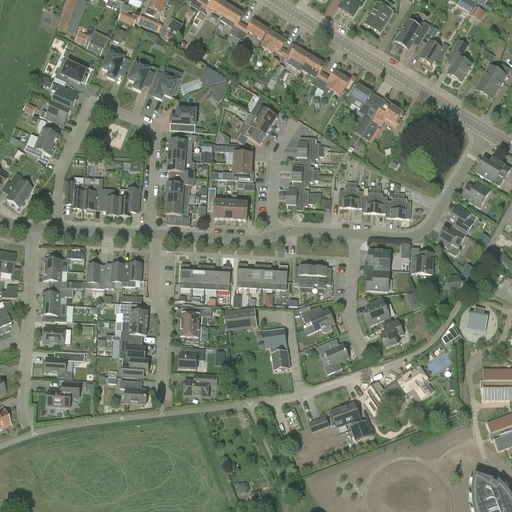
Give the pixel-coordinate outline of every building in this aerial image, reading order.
[(70,0),(59,32),(74,38),(87,3),(78,0),(70,0)] [(146,8),(148,8),(146,14),(153,17),(155,12),(160,13),(165,0),(151,0),(150,2),(149,2),(146,8)] [(184,0),(191,4),(190,7),(199,13),(205,2),(201,0),(184,0)] [(205,2),(199,13),(194,21),(195,21),(193,24),(198,27),(200,23),(202,24),(206,17),(204,15),(206,12),(208,13),(208,11),(210,9),(223,17),(229,7),(218,0),(212,0),(210,5),(205,2)] [(365,0),(344,0),(338,11),(352,20),(359,8),(360,9),(365,0)] [(450,0),(445,7),(451,11),(453,8),(455,10),(458,6),(455,4),(458,0),(450,0)] [(464,0),(461,0),(458,6),(470,13),(474,6),(464,0)] [(377,5),(364,27),(379,36),(392,14),(390,13),(392,8),(382,2),(379,7),(377,5)] [(485,4),(482,8),(490,13),(494,7),(488,4),(488,5),(485,4)] [(229,7),(223,17),(220,22),(233,30),(230,35),(233,36),(230,41),(233,43),(244,26),(240,23),(244,16),(229,7)] [(476,8),(470,16),(477,20),(482,12),(476,8)] [(122,14),(118,22),(133,29),(137,20),(122,14)] [(140,17),(136,24),(159,35),(162,28),(140,17)] [(178,37),(183,25),(172,20),(167,31),(178,37)] [(249,29),(244,26),(233,43),(237,46),(240,41),(242,42),(249,33),(262,41),(268,31),(253,22),(249,29)] [(407,23),(394,45),(396,46),(395,48),(400,51),(402,50),(408,53),(414,42),(420,46),(430,30),(423,26),(422,28),(413,22),(411,26),(407,23)] [(434,25),(427,36),(433,40),(440,28),(434,25)] [(118,30),(113,42),(121,45),(126,34),(118,30)] [(271,32),(264,43),(261,49),(273,56),(275,53),(283,58),(286,52),(281,49),(286,42),(271,32)] [(78,34),(75,44),(85,47),(89,37),(78,34)] [(168,34),(164,40),(172,45),(176,39),(168,34)] [(157,40),(153,49),(165,54),(169,45),(157,40)] [(91,41),(86,51),(100,57),(105,47),(91,41)] [(451,54),(457,58),(448,75),(462,83),(472,66),(461,60),(468,47),(458,41),(451,54)] [(444,47),(441,52),(429,44),(419,60),(431,67),(437,57),(442,60),(449,50),(444,47)] [(300,73),(301,72),(304,67),(310,57),(296,48),(291,55),(286,52),(283,58),(290,62),(287,65),(300,73)] [(246,61),(251,63),(257,53),(252,50),(246,61)] [(109,53),(102,70),(109,74),(107,79),(114,82),(118,73),(125,76),(130,62),(109,53)] [(310,57),(304,67),(301,72),(314,80),(311,85),(313,87),(310,92),(315,94),(325,77),(321,74),(325,66),(310,57)] [(273,60),(269,66),(275,70),(279,63),(273,60)] [(69,80),(81,85),(81,84),(83,84),(86,78),(84,77),(87,72),(74,66),(74,65),(68,62),(67,63),(63,61),(55,80),(66,85),(69,80)] [(136,64),(128,82),(136,85),(133,90),(141,93),(145,84),(150,86),(155,74),(150,72),(150,70),(136,64)] [(285,70),(279,66),(270,81),(276,84),(285,70)] [(498,73),(497,73),(483,97),(492,102),(506,78),(507,79),(511,72),(502,66),(498,73)] [(483,97),(497,73),(489,68),(475,92),(483,97)] [(325,77),(315,94),(321,98),(325,91),(339,99),(350,82),(335,72),(330,80),(325,77)] [(157,73),(151,87),(158,90),(154,99),(162,102),(164,96),(171,100),(179,82),(157,73)] [(39,85),(52,89),(54,82),(41,78),(39,85)] [(52,104),(71,112),(75,101),(68,98),(66,96),(68,92),(54,85),(51,91),(57,94),(52,104)] [(359,87),(352,97),(350,95),(346,102),(352,106),(355,99),(364,105),(359,114),(371,121),(380,106),(374,102),(377,98),(371,94),(359,87)] [(276,119),(271,116),(275,109),(260,99),(250,115),(256,118),(255,119),(271,128),(276,119)] [(52,104),(48,115),(42,112),(39,118),(54,125),(55,120),(58,120),(66,123),(71,112),(52,104)] [(26,105),(23,113),(33,117),(36,109),(26,105)] [(380,109),(372,123),(371,122),(365,133),(375,139),(380,131),(377,129),(379,127),(382,129),(383,126),(384,124),(396,131),(398,128),(401,122),(399,121),(403,114),(391,107),(387,113),(380,109)] [(171,117),(170,126),(179,126),(179,133),(194,134),(195,111),(177,110),(176,118),(171,117)] [(255,119),(250,128),(265,137),(271,128),(255,119)] [(59,137),(43,130),(46,124),(40,121),(37,129),(38,130),(38,131),(38,133),(39,134),(41,135),(39,140),(55,147),(59,137)] [(244,124),(238,134),(259,147),(265,137),(250,128),(244,124)] [(28,154),(39,159),(41,153),(50,157),(55,147),(39,140),(31,137),(24,153),(28,154)] [(169,142),(169,153),(185,154),(192,154),(192,144),(196,145),(196,138),(177,137),(177,143),(169,142)] [(299,140),(298,152),(324,153),(324,149),(319,148),(319,146),(315,146),(316,141),(299,140)] [(234,155),(233,165),(252,166),(252,155),(236,154),(236,149),(227,148),(226,155),(234,155)] [(324,153),(298,152),(298,164),(311,165),(314,165),(314,160),(318,161),(318,158),(323,159),(324,153)] [(169,153),(168,163),(185,164),(185,154),(169,153)] [(476,174),(494,185),(498,178),(504,181),(510,171),(504,168),(505,167),(492,160),(489,165),(484,162),(476,174)] [(185,164),(168,163),(168,173),(184,174),(185,164)] [(294,163),(293,175),(318,177),(318,172),(314,172),(314,170),(310,169),(311,165),(298,164),(294,163)] [(233,165),(233,176),(222,175),(222,180),(212,179),(212,182),(227,183),(233,183),(253,184),(253,174),(251,174),(252,166),(233,165)] [(32,190),(19,181),(21,178),(16,175),(9,185),(14,188),(6,201),(18,209),(32,190)] [(293,175),(293,187),(305,188),(309,189),(309,184),(313,184),(313,182),(318,183),(318,177),(293,175)] [(73,179),(73,185),(66,185),(65,207),(71,208),(71,211),(83,212),(84,186),(84,180),(73,179)] [(194,181),(184,181),(184,186),(167,186),(166,196),(189,197),(189,188),(194,188),(194,181)] [(461,199),(479,210),(490,192),(477,184),(474,189),(469,186),(461,199)] [(347,185),(346,189),(344,189),(344,192),(339,192),(338,209),(350,210),(352,185),(347,185)] [(352,185),(350,210),(362,210),(363,197),(364,194),(359,193),(359,190),(356,190),(357,185),(352,185)] [(84,186),(83,212),(87,212),(86,214),(93,215),(93,213),(95,213),(96,199),(101,199),(102,191),(102,187),(84,186)] [(305,188),(293,187),(289,187),(288,199),(313,201),(313,196),(308,196),(309,193),(305,193),(305,188)] [(363,197),(362,210),(362,214),(374,215),(376,190),(371,190),(370,194),(368,194),(368,198),(363,197)] [(376,190),(374,215),(386,216),(387,203),(388,191),(381,191),(376,190)] [(102,191),(101,199),(101,203),(107,203),(106,217),(118,218),(120,200),(119,200),(114,200),(114,192),(102,191)] [(120,200),(118,218),(130,219),(131,205),(137,205),(138,193),(120,192),(119,200),(120,200)] [(387,203),(386,216),(386,220),(398,220),(400,196),(394,195),(394,200),(392,200),(392,203),(387,203)] [(189,197),(166,196),(165,207),(188,208),(189,197)] [(400,196),(398,220),(410,221),(411,204),(406,204),(407,201),(404,200),(404,196),(400,196)] [(226,203),(225,221),(235,222),(237,203),(236,203),(236,197),(231,197),(231,203),(226,203)] [(313,201),(288,199),(287,212),(304,213),(304,208),(308,208),(308,206),(313,206),(313,201)] [(226,203),(215,202),(209,202),(208,213),(214,214),(214,221),(225,221),(226,203)] [(248,204),(237,203),(235,222),(246,223),(248,204)] [(165,207),(165,217),(170,217),(169,227),(190,228),(191,218),(188,218),(188,208),(165,207)] [(476,220),(470,217),(458,209),(450,222),(455,225),(452,230),(465,238),(476,220)] [(465,238),(452,230),(449,235),(444,232),(437,244),(448,250),(448,255),(454,258),(457,257),(460,252),(459,248),(465,238)] [(402,259),(410,260),(411,246),(402,245),(402,259)] [(374,272),(389,273),(390,253),(369,252),(368,267),(374,267),(374,272)] [(3,254),(0,272),(0,273),(11,276),(10,281),(18,282),(20,270),(13,269),(15,256),(3,254)] [(412,276),(432,277),(433,255),(419,255),(419,260),(413,260),(412,276)] [(511,264),(504,255),(498,260),(511,275),(511,264)] [(44,261),(43,272),(62,273),(62,262),(44,261)] [(124,271),(122,284),(122,288),(135,289),(136,283),(141,284),(142,266),(130,265),(130,272),(124,271)] [(249,290),(250,270),(246,270),(247,266),(238,265),(237,289),(249,290)] [(105,290),(105,275),(99,274),(100,267),(88,266),(87,284),(92,285),(92,291),(105,291),(105,290)] [(105,275),(105,290),(114,291),(114,284),(122,284),(124,271),(124,267),(112,266),(112,273),(105,273),(105,275)] [(192,290),(193,271),(190,271),(190,266),(181,266),(180,290),(192,290)] [(250,270),(249,290),(261,291),(263,267),(254,266),(254,271),(250,270)] [(197,271),(193,271),(192,290),(205,291),(206,267),(197,267),(197,271)] [(214,268),(206,267),(205,291),(217,292),(218,272),(214,272),(214,268)] [(263,267),(261,291),(274,291),(275,272),(271,272),(271,267),(263,267)] [(218,272),(217,292),(229,293),(231,269),(222,268),(222,273),(218,272)] [(275,272),(274,291),(286,292),(288,268),(279,268),(279,272),(275,272)] [(306,294),(307,269),(295,269),(294,285),(299,285),(298,289),(301,289),(300,294),(306,294)] [(319,270),(307,269),(306,294),(311,295),(311,290),(313,290),(313,286),(318,286),(319,270)] [(318,286),(318,290),(317,295),(322,295),(323,290),(325,290),(326,287),(331,287),(332,271),(319,270),(318,286)] [(62,273),(43,272),(43,283),(61,284),(62,273)] [(389,273),(374,272),(374,278),(368,278),(367,292),(388,293),(389,273)] [(457,277),(450,278),(446,286),(452,293),(459,292),(463,284),(457,277)] [(42,295),(41,306),(60,307),(60,301),(64,301),(64,299),(73,299),(73,291),(65,290),(59,290),(59,296),(48,295),(42,295)] [(2,292),(1,299),(16,300),(17,293),(2,292)] [(241,298),(234,297),(233,310),(241,310),(241,298)] [(300,299),(289,298),(289,308),(299,309),(300,299)] [(371,328),(390,320),(382,301),(368,306),(370,312),(365,314),(371,328)] [(0,310),(0,331),(2,335),(9,332),(8,329),(11,327),(6,314),(12,312),(9,304),(1,304),(3,309),(0,310)] [(60,307),(41,306),(41,317),(55,317),(54,324),(66,324),(67,307),(60,307)] [(122,324),(147,326),(148,314),(134,313),(134,307),(120,306),(120,315),(122,316),(122,324)] [(181,327),(200,328),(200,326),(202,326),(202,319),(210,319),(211,310),(195,309),(195,315),(182,315),(181,327)] [(485,337),(488,317),(483,316),(484,311),(475,309),(474,314),(468,313),(465,334),(485,337)] [(255,310),(223,314),(226,333),(257,329),(255,310)] [(301,316),(306,328),(312,326),(315,333),(321,330),(322,332),(324,334),(325,334),(331,332),(332,330),(331,328),(331,327),(334,325),(329,312),(313,318),(311,312),(301,316)] [(397,339),(403,336),(398,323),(384,328),(386,334),(381,336),(386,350),(399,345),(397,339)] [(122,324),(121,333),(120,338),(112,338),(112,342),(132,343),(132,337),(146,338),(147,326),(122,324)] [(200,328),(181,327),(180,339),(192,340),(192,346),(198,347),(198,348),(204,349),(205,344),(200,343),(201,328),(200,328)] [(84,328),(83,336),(94,336),(94,328),(84,328)] [(44,330),(43,345),(64,346),(65,331),(44,330)] [(284,330),(263,333),(266,351),(271,350),(274,372),(290,370),(284,330)] [(119,354),(119,360),(149,362),(145,362),(145,350),(132,349),(132,343),(112,342),(112,345),(120,345),(119,354)] [(326,355),(331,367),(324,370),(327,377),(342,371),(339,364),(349,360),(343,346),(331,351),(328,345),(316,350),(319,357),(326,355)] [(312,349),(299,355),(301,359),(314,353),(312,349)] [(197,362),(204,363),(204,351),(191,351),(191,357),(179,356),(179,371),(196,372),(197,362)] [(71,355),(70,363),(84,364),(84,356),(71,355)] [(46,360),(45,374),(65,375),(66,361),(46,360)] [(122,378),(134,379),(134,373),(148,374),(149,362),(119,360),(123,361),(122,378)] [(434,393),(428,385),(429,383),(417,366),(396,380),(409,398),(412,395),(418,404),(434,393)] [(511,370),(511,371),(483,371),(482,371),(482,383),(480,383),(480,390),(482,390),(482,402),(483,402),(511,402),(511,415),(487,425),(487,424),(486,424),(490,436),(488,436),(491,444),(493,443),(497,454),(498,454),(497,453),(511,447),(511,370)] [(209,388),(217,388),(217,378),(202,377),(202,383),(185,383),(184,399),(208,400),(209,388)] [(146,406),(147,392),(133,391),(133,383),(120,383),(120,391),(126,391),(125,405),(146,406)] [(48,392),(47,407),(70,409),(70,399),(79,399),(80,385),(63,384),(62,391),(61,390),(59,392),(59,393),(48,392)] [(384,411),(381,408),(389,402),(378,385),(366,394),(373,403),(367,406),(375,417),(384,411)] [(448,402),(436,412),(440,418),(453,408),(448,402)] [(362,423),(359,415),(357,410),(349,413),(347,407),(331,413),(338,430),(351,425),(351,427),(349,428),(355,444),(371,438),(365,422),(362,423)] [(431,421),(422,409),(413,416),(423,431),(432,424),(430,422),(431,421)] [(4,412),(0,413),(0,431),(1,431),(2,429),(10,426),(4,412)] [(385,415),(371,422),(375,431),(381,428),(382,431),(391,428),(385,415)] [(308,425),(310,430),(308,431),(311,438),(324,433),(324,435),(329,433),(328,429),(329,429),(325,418),(308,425)] [(511,511),(511,497),(510,494),(499,483),(497,486),(493,483),(493,482),(473,476),(471,491),(472,506),(473,511),(511,511)]
